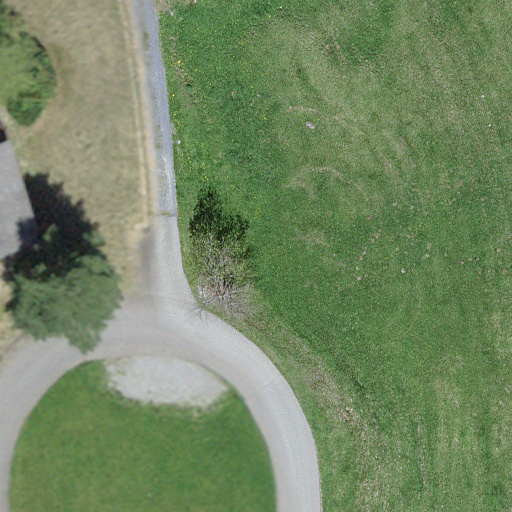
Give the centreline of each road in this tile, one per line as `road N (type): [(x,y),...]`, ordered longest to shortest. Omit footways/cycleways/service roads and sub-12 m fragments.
road 1 (residential): [(298,511),(289,418),(229,354),(135,312),(19,373),(0,431)]
road 2 (track): [(169,327),(145,0)]
